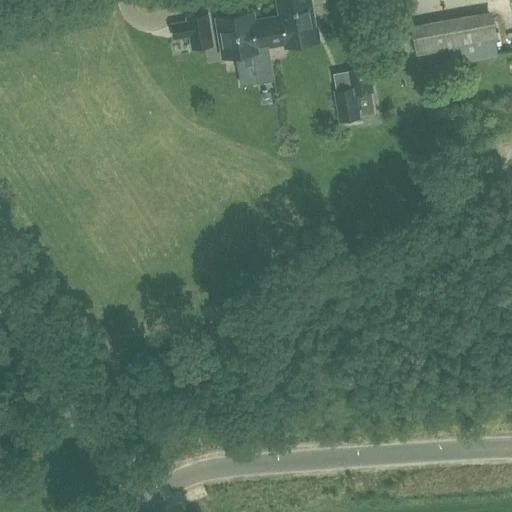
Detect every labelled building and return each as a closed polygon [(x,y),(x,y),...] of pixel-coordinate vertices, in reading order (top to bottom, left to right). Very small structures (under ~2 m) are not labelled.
[(278,0),(282,16),(266,19),(270,44),(286,41),(287,46),(319,41),(317,27),(315,27),(310,0),(278,0)] [(498,0),(415,18),(418,35),(502,17),(498,0)] [(253,11),(218,17),(224,57),(251,52),(256,82),(274,79),(268,44),(270,44),(266,19),(254,20),(253,11)] [(188,21),(191,37),(193,48),(213,45),(207,13),(188,17),(188,21)] [(426,57),(507,41),(503,19),(421,36),(426,57)] [(373,91),(375,91),(371,65),(349,68),(352,87),(335,90),(340,121),(377,115),(373,91)]
